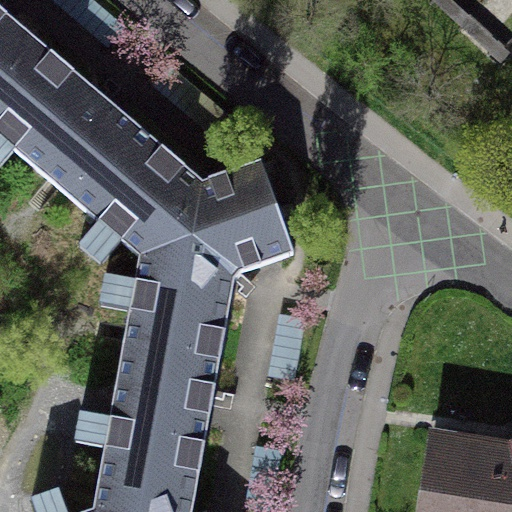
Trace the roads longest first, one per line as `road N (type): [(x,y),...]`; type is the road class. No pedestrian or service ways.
road 1 (residential): [(404,203),(154,0)]
road 2 (residential): [(319,511),(353,340),(404,203)]
road 3 (residential): [(511,282),(404,203)]
